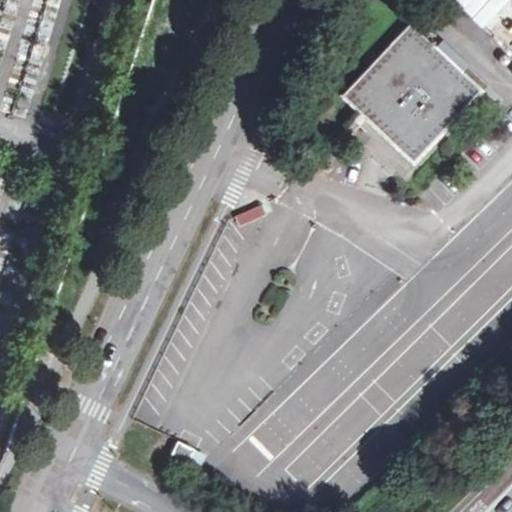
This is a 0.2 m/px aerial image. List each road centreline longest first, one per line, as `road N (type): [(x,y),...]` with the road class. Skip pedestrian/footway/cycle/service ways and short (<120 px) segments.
road 1 (tertiary): [(74,451),(282,0)]
road 2 (primary): [(181,511),(74,451)]
